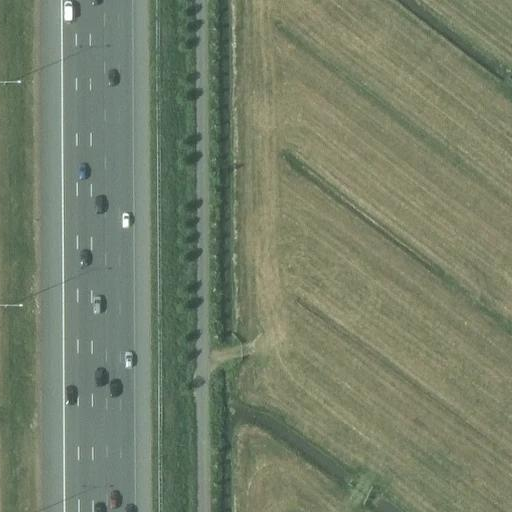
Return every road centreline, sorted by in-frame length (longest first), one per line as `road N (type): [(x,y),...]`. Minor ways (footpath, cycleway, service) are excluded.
road 1 (unclassified): [(202,511),(199,0)]
road 2 (motorway): [(95,511),(95,0)]
